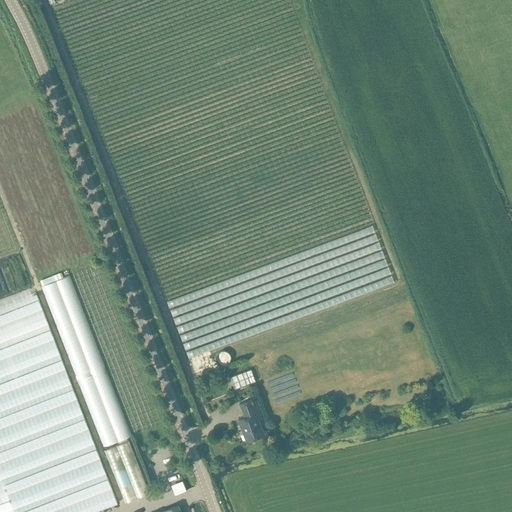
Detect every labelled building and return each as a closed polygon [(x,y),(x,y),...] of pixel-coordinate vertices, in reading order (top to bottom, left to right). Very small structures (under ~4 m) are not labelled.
[(348,289),(347,296),(393,284),(377,226),(321,242),(337,243),(349,240),(351,240),(351,244),(336,248),(359,250),(345,254),(346,259),(355,260),(347,262),(346,267),(356,268),(356,271),(349,273),(350,277),(350,282),(343,284),(345,289),(348,289)] [(130,435),(153,427),(100,264),(71,273),(72,275),(57,279),(66,307),(61,309),(52,282),(46,284),(100,448),(106,446),(124,501),(148,493),(129,435),(130,434),(130,435)] [(61,272),(40,281),(42,285),(63,277),(61,272)] [(0,308),(0,394),(66,368),(36,294),(33,295),(0,308)] [(0,394),(0,487),(5,486),(98,449),(66,368),(0,394)] [(255,381),(250,369),(230,377),(234,389),(255,381)] [(246,418),(239,421),(246,441),(264,434),(258,419),(260,418),(253,399),(241,404),(246,418)] [(5,486),(0,487),(0,511),(95,511),(118,504),(98,449),(5,486)] [(182,481),(171,485),(175,495),(186,491),(182,481)]
